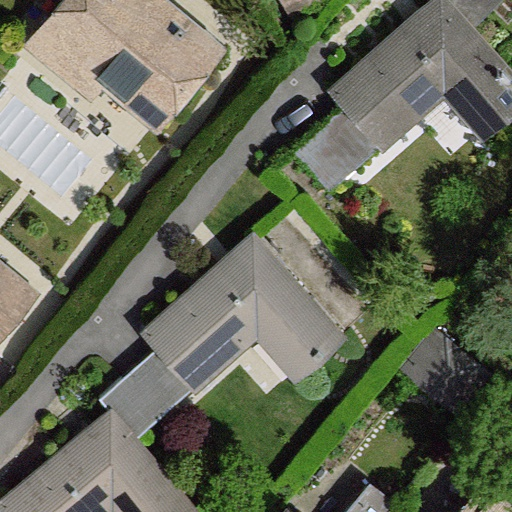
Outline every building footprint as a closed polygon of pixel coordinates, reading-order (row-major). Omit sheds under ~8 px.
[(158,0),(73,0),(41,39),(97,85),(108,71),(163,114),(217,47),(158,0)] [(348,102),(384,143),(454,82),(493,127),(511,111),(511,73),(471,27),(447,0),(437,0),(353,74),(336,89),(348,102)] [(447,0),(471,27),(497,0),(447,0)] [(384,143),(348,102),(310,134),(346,174),(384,143)] [(346,174),(310,134),(294,148),(331,188),(346,174)] [(305,370),(343,336),(255,237),(148,331),(160,345),(195,385),(266,325),(305,370)] [(0,265),(0,337),(1,338),(36,295),(0,265)] [(438,329),(413,361),(455,395),(480,363),(438,329)] [(239,358),(271,391),(298,366),(265,332),(239,358)] [(195,385),(160,345),(123,375),(157,417),(195,385)] [(99,396),(113,413),(134,438),(157,417),(123,375),(99,396)] [(195,511),(134,438),(113,413),(3,504),(9,511),(108,511),(121,502),(129,511),(195,511)] [(463,511),(511,511),(511,488),(495,474),(463,511)] [(391,511),(396,507),(372,489),(353,511),(391,511)]
